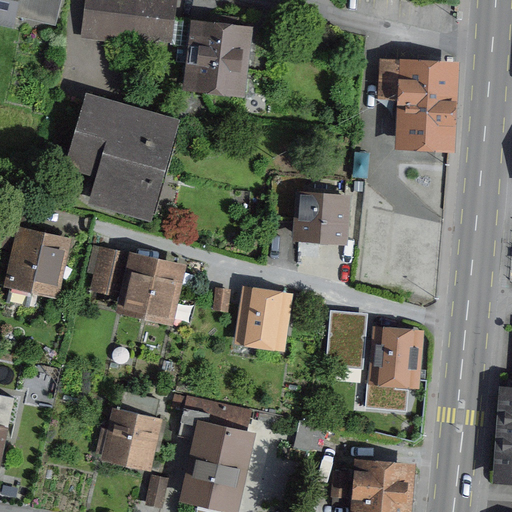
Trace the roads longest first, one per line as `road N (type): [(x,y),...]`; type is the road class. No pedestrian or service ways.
road 1 (residential): [(467,331),(97,230)]
road 2 (primary): [(491,52),(471,296)]
road 3 (residential): [(491,52),(274,0)]
road 4 (primary): [(467,331),(450,511)]
